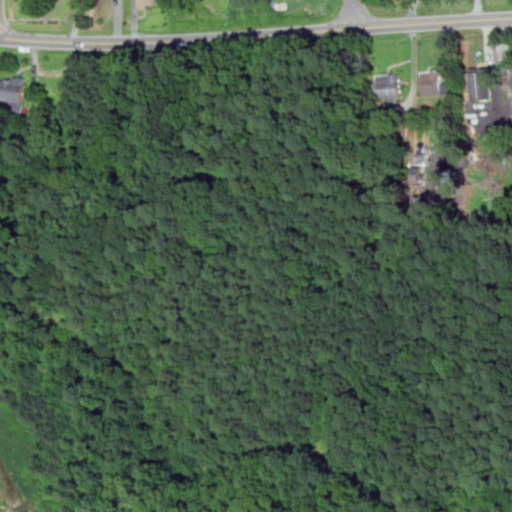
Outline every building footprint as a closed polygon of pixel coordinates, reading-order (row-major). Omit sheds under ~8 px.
[(473,67),(473,99),(496,98),(496,67),(473,67)] [(447,93),(447,70),(424,70),(425,94),(447,93)] [(404,98),(404,74),(380,74),(380,98),(404,98)] [(26,75),(1,75),(1,99),(12,99),(12,116),(26,116),(26,75)] [(413,185),(423,185),(424,164),(414,164),(413,185)]
